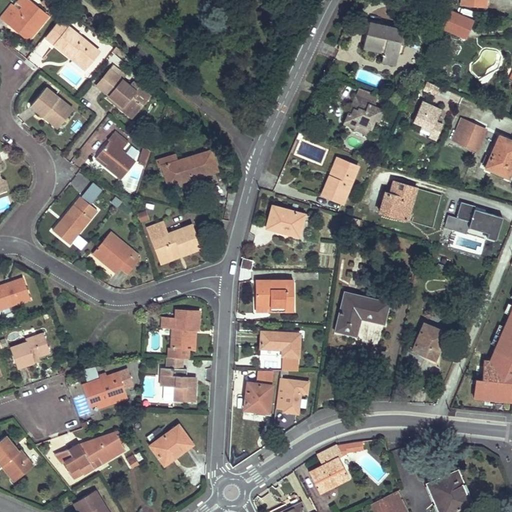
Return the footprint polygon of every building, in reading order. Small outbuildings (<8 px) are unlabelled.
[(28,0),(20,10),(14,5),(2,20),(28,40),(49,15),(48,14),(50,11),(43,6),(41,8),(30,0),(28,0)] [(12,4),(0,17),(2,20),(14,5),(12,4)] [(452,12),(444,29),(465,38),(472,21),(452,12)] [(403,30),(369,22),(363,47),(384,51),(381,61),(395,64),(403,30)] [(69,27),(55,44),(72,58),(74,56),(87,66),(99,51),(69,27)] [(74,56),(72,58),(85,69),(87,66),(74,56)] [(110,70),(97,85),(109,95),(108,98),(115,104),(117,101),(134,115),(150,95),(132,81),(129,85),(110,70)] [(359,70),(357,79),(372,83),(374,74),(359,70)] [(423,90),(437,94),(440,85),(425,81),(423,90)] [(46,86),(31,105),(44,115),(46,113),(60,124),(73,109),(46,86)] [(364,101),(345,92),(341,102),(343,105),(340,111),(337,110),(333,120),(343,124),(345,121),(347,120),(360,125),(364,116),(367,118),(372,107),(363,103),(364,101)] [(117,101),(115,104),(132,117),(134,115),(117,101)] [(429,137),(436,140),(443,125),(436,122),(441,110),(422,101),(413,122),(422,125),(432,130),(430,132),(429,137)] [(46,113),(44,115),(58,127),(60,124),(46,113)] [(485,129),(461,119),(453,139),(477,149),(485,129)] [(358,130),(360,125),(347,120),(345,121),(343,124),(358,130)] [(127,144),(114,133),(109,140),(110,140),(98,156),(108,164),(106,167),(122,179),(136,162),(122,151),(127,144)] [(511,167),(511,140),(499,135),(490,156),(487,155),(483,163),(487,165),(486,166),(508,176),(511,167)] [(150,152),(145,147),(140,162),(141,166),(145,167),(150,152)] [(211,149),(162,165),(168,186),(170,186),(173,186),(177,185),(179,182),(218,170),(211,149)] [(98,156),(96,158),(106,167),(108,164),(98,156)] [(340,159),(337,157),(329,175),(333,177),(340,159)] [(358,166),(340,159),(333,177),(329,175),(322,194),(343,202),(358,166)] [(91,201),(101,190),(82,173),(72,184),(91,201)] [(416,187),(393,181),(390,193),(385,191),(380,211),(396,216),(400,201),(411,205),(416,187)] [(98,209),(81,196),(53,230),(70,243),(98,209)] [(411,205),(400,201),(396,216),(407,219),(411,205)] [(444,227),(467,231),(467,229),(497,235),(502,211),(460,203),(457,216),(447,214),(444,227)] [(305,214),(272,205),(265,227),(299,236),(305,214)] [(140,221),(149,218),(146,210),(138,212),(140,221)] [(163,221),(148,227),(159,258),(180,250),(182,255),(200,248),(191,224),(167,233),(163,221)] [(110,231),(93,252),(101,259),(104,255),(120,268),(121,267),(128,273),(140,258),(137,256),(138,254),(110,231)] [(180,250),(159,258),(161,263),(182,255),(180,250)] [(104,255),(101,259),(116,272),(120,268),(104,255)] [(253,260),(243,257),(241,267),(250,269),(253,260)] [(0,309),(30,299),(22,277),(10,282),(11,285),(0,289),(0,309)] [(293,280),(256,280),(256,304),(270,305),(284,306),(284,311),(293,311),(293,280)] [(392,302),(344,290),(335,330),(358,335),(362,318),(387,324),(392,302)] [(508,307),(495,302),(488,318),(493,320),(502,324),(508,307)] [(199,310),(175,309),(175,317),(162,316),(162,326),(173,327),(172,347),(171,357),(182,358),(185,358),(186,348),(189,348),(195,348),(196,329),(199,329),(199,310)] [(446,331),(424,322),(412,349),(435,359),(446,331)] [(300,332),(261,330),(260,347),(282,348),(282,355),(299,356),(300,332)] [(44,333),(26,339),(27,341),(10,347),(18,368),(34,362),(33,358),(38,356),(51,352),(44,333)] [(501,349),(486,344),(478,366),(493,372),(501,349)] [(182,368),(182,358),(171,357),(167,357),(167,367),(182,368)] [(167,367),(162,367),(160,384),(175,385),(174,400),(195,401),(196,380),(186,379),(186,375),(186,368),(182,368),(167,367)] [(497,376),(477,371),(475,378),(466,376),(462,390),(472,392),(472,391),(493,396),(497,376)] [(101,378),(84,384),(90,405),(97,403),(99,407),(126,398),(118,373),(107,377),(106,373),(100,375),(101,378)] [(299,414),(300,398),(308,398),(309,378),(281,377),(279,412),(299,414)] [(272,385),(248,382),(244,408),(268,412),(272,385)] [(179,424),(151,444),(163,461),(175,454),(176,455),(193,443),(179,424)] [(68,448),(56,453),(63,463),(64,462),(70,471),(76,478),(94,467),(90,460),(98,455),(100,458),(106,460),(126,448),(122,442),(118,435),(121,433),(120,431),(117,433),(116,431),(76,446),(74,447),(70,450),(68,448)] [(6,434),(0,439),(0,462),(2,465),(5,462),(18,478),(34,465),(21,450),(19,451),(6,434)] [(348,453),(344,444),(337,445),(320,453),(325,463),(322,465),(309,472),(319,493),(349,478),(339,457),(348,453)] [(325,463),(320,453),(316,455),(322,465),(325,463)] [(175,454),(163,461),(165,463),(176,455),(175,454)] [(90,460),(94,467),(106,460),(100,458),(98,455),(90,460)] [(135,458),(129,462),(132,468),(139,464),(135,458)] [(5,462),(2,465),(15,480),(18,478),(5,462)] [(472,503),(457,470),(428,483),(440,511),(454,504),(457,510),(472,503)] [(109,511),(95,489),(73,502),(79,511),(109,511)] [(407,511),(399,490),(370,504),(374,511),(407,511)] [(307,511),(302,502),(281,511),(307,511)]
